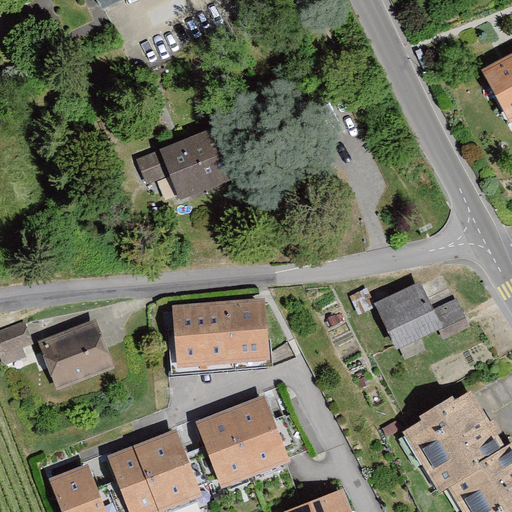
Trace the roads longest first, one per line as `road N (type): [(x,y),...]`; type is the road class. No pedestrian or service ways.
road 1 (residential): [(483,234),(331,272),(0,307)]
road 2 (tertiary): [(483,234),(367,0)]
